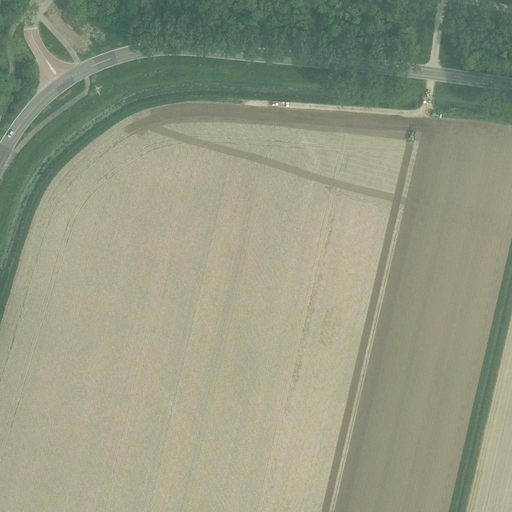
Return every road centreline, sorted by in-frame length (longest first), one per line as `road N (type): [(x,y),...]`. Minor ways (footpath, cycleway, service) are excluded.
road 1 (secondary): [(511,85),(171,47),(99,62),(62,82)]
road 2 (track): [(0,307),(33,201),(69,157),(149,113),(242,102)]
road 3 (track): [(442,0),(427,114),(242,102)]
road 4 (track): [(511,249),(451,511)]
road 5 (track): [(461,511),(511,294)]
